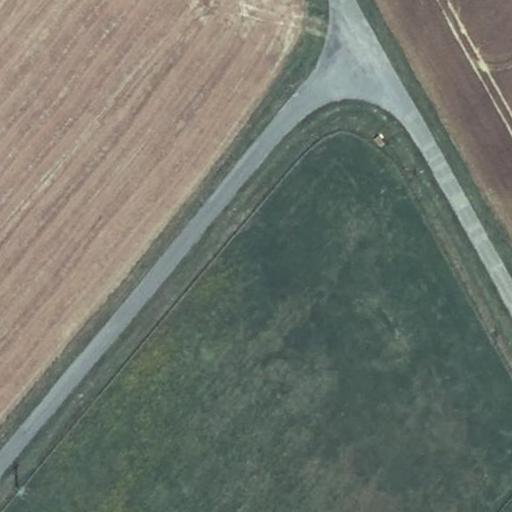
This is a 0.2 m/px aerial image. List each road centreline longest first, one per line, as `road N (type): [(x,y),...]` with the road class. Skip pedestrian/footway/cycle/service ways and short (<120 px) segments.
road 1 (unclassified): [(0,464),(285,121),(373,49)]
road 2 (unclassified): [(511,295),(373,49)]
